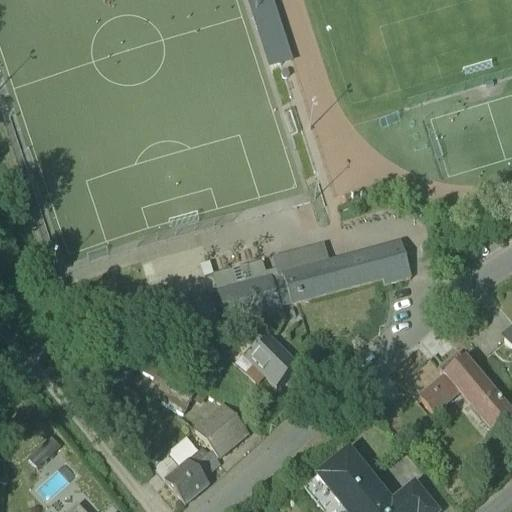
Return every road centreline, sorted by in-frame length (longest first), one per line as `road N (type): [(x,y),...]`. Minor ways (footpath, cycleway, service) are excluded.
road 1 (residential): [(213,511),(454,289),(511,255)]
road 2 (track): [(0,319),(154,511)]
